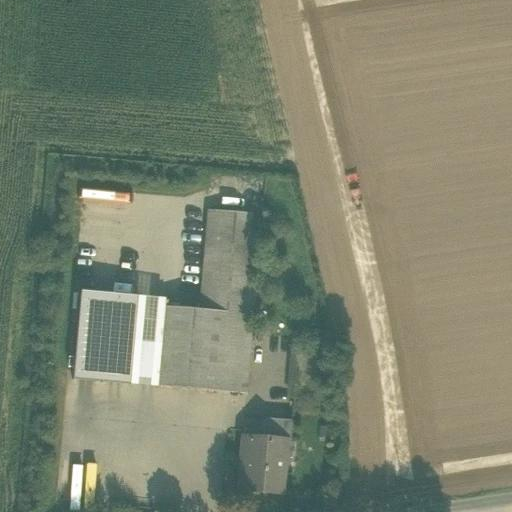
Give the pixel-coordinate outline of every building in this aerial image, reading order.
[(156,387),(245,395),(260,216),(207,211),(198,310),(163,307),(156,387)] [(136,297),(79,292),(72,381),(128,385),(135,298),(136,297)] [(163,300),(135,298),(128,385),(156,387),(163,307),(163,300)] [(287,398),(331,402),(335,354),(291,350),(287,398)] [(287,444),(291,444),(293,422),(264,419),(263,431),(262,440),(287,442),(287,444)] [(237,490),(283,494),(285,474),(277,473),(279,443),(287,444),(287,442),(262,440),(263,431),(242,429),(240,458),(246,458),(243,490),(237,489),(237,490)] [(277,473),(285,474),(287,444),(279,443),(277,473)] [(240,458),(237,489),(243,490),(246,458),(240,458)]
